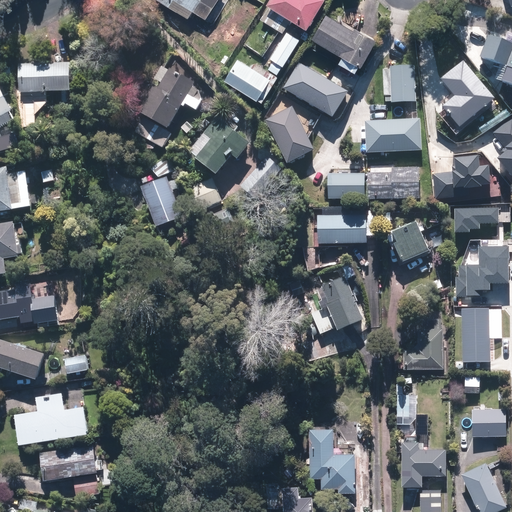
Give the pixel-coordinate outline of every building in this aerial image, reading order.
[(156,0),(188,20),(193,13),(205,20),(218,0),(156,0)] [(270,0),(267,6),(306,30),(324,2),(320,0),(270,0)] [(326,17),(312,41),(360,68),(375,43),(354,31),(353,33),(326,17)] [(299,41),(287,33),(270,59),(282,67),(299,41)] [(511,48),(487,39),(480,59),(511,71),(511,48)] [(238,61),(224,82),(256,102),(269,81),(238,61)] [(348,94),(299,64),(282,90),(331,120),(348,94)] [(443,112),(459,131),(494,101),(462,64),(441,83),(456,101),(443,112)] [(20,67),(20,94),(69,95),(69,67),(20,67)] [(415,69),(384,69),(384,97),(391,97),(391,104),(415,104),(415,69)] [(167,132),(194,85),(170,71),(169,73),(164,70),(157,82),(162,85),(157,93),(154,91),(140,115),(145,118),(136,133),(161,148),(170,134),(167,132)] [(0,118),(11,113),(0,91),(0,118)] [(315,153),(292,108),(265,122),(288,167),(315,153)] [(238,129),(222,116),(219,120),(217,119),(187,156),(215,178),(232,158),(237,161),(249,146),(234,134),(238,129)] [(364,124),(366,155),(422,151),(420,120),(364,124)] [(165,160),(152,170),(160,180),(173,170),(165,160)] [(339,167),(339,177),(329,177),(329,202),(364,201),(364,176),(362,176),(362,167),(339,167)] [(368,175),(368,201),(419,201),(418,169),(392,170),(392,175),(368,175)] [(8,178),(7,170),(0,170),(0,213),(29,210),(25,176),(8,178)] [(167,180),(142,190),(156,229),(182,220),(167,180)] [(198,212),(222,203),(212,180),(189,190),(198,212)] [(229,210),(200,221),(207,237),(235,225),(229,210)] [(392,215),(377,214),(376,226),(391,227),(392,215)] [(317,218),(318,247),(366,245),(365,217),(317,218)] [(0,278),(7,277),(5,261),(19,259),(14,224),(0,226),(0,278)] [(428,254),(416,227),(392,239),(405,265),(428,254)] [(316,258),(305,261),(308,271),(319,268),(316,258)] [(511,263),(494,264),(496,288),(511,287),(511,263)] [(362,322),(345,280),(317,292),(322,303),(319,305),(322,312),(313,316),(321,335),(336,329),(337,332),(362,322)] [(300,281),(289,285),(294,297),(305,293),(300,281)] [(0,321),(22,319),(23,325),(39,323),(35,299),(32,299),(30,282),(16,284),(17,292),(0,294),(0,321)] [(507,310),(481,311),(483,364),(509,363),(507,310)] [(403,351),(403,371),(442,370),(441,331),(440,331),(440,320),(424,320),(424,331),(417,331),(418,345),(411,351),(403,351)] [(0,343),(0,370),(36,383),(44,359),(0,343)] [(87,357),(64,361),(66,377),(89,372),(87,357)] [(14,417),(18,446),(87,436),(82,409),(64,412),(61,395),(36,399),(38,413),(14,417)] [(331,431),(308,432),(310,480),(320,479),(320,490),(338,489),(339,493),(355,493),(353,456),(333,457),(331,431)] [(454,433),(442,433),(442,444),(453,444),(454,433)] [(417,444),(400,444),(401,488),(420,488),(420,477),(444,477),(444,451),(417,451),(417,444)] [(39,454),(43,482),(96,474),(92,447),(39,454)] [(484,465),(460,476),(477,511),(495,511),(504,508),(484,465)] [(40,474),(21,476),(22,493),(41,492),(40,474)] [(99,482),(74,485),(76,499),(100,496),(99,482)] [(297,489),(281,490),(283,511),(311,511),(311,500),(298,501),(297,489)] [(440,511),(440,492),(419,492),(419,511),(440,511)]
